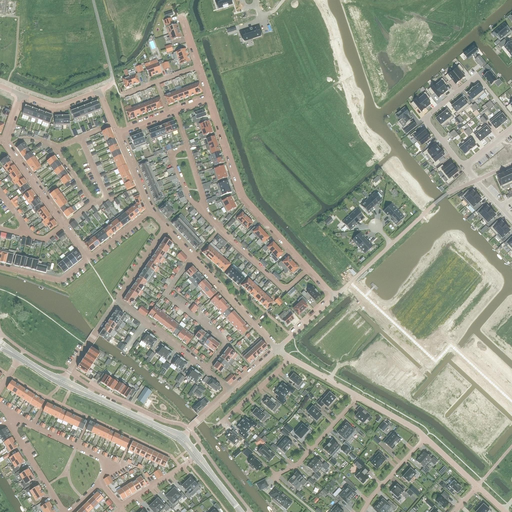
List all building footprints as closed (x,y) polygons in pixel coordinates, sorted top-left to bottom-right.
[(164,26),(162,26),(165,35),(168,35),(179,31),(177,24),(172,26),(170,19),(163,21),(164,26)] [(494,32),(500,40),(501,40),(500,39),(506,34),(510,31),(509,30),(504,23),(504,24),(494,32)] [(257,27),(241,32),(244,41),(260,36),(257,27)] [(170,41),(182,37),(179,31),(168,35),(170,41)] [(504,40),(498,45),(501,48),(507,43),(504,40)] [(474,46),(463,54),(468,60),(473,56),(476,59),(475,60),(481,67),(486,63),(480,56),(478,57),(476,54),(479,52),(474,46)] [(175,59),(188,55),(186,49),(173,53),(175,59)] [(188,55),(175,59),(173,60),(174,62),(177,61),(178,65),(190,61),(188,55)] [(155,75),(162,73),(157,60),(150,62),(151,64),(155,75)] [(151,64),(145,66),(149,78),(155,75),(151,64)] [(457,67),(452,71),(460,81),(461,81),(465,77),(461,72),(464,70),(459,65),(457,67)] [(447,74),(445,77),(449,82),(452,80),(456,85),(460,81),(452,71),(447,74)] [(490,71),(484,76),(491,86),(497,81),(490,71)] [(129,77),(133,86),(135,85),(139,83),(136,74),(129,77)] [(129,77),(122,79),(126,88),(130,86),(130,87),(133,86),(129,77)] [(439,81),(435,84),(443,95),(444,95),(443,95),(448,91),(444,86),(447,84),(442,78),(440,81),(439,81)] [(198,83),(192,85),(196,94),(196,95),(202,93),(198,83)] [(430,88),(427,90),(432,96),(435,94),(439,99),(443,95),(435,84),(430,88)] [(192,85),(187,87),(190,96),(196,94),(192,85)] [(479,85),(473,90),(479,98),(485,93),(479,85)] [(185,98),(190,96),(187,87),(181,89),(185,98)] [(179,101),(185,98),(181,89),(176,91),(179,101)] [(473,90),(467,94),(474,102),(479,98),(473,90)] [(176,91),(170,94),(173,103),(174,103),(179,101),(176,91)] [(422,94),(417,98),(419,100),(419,99),(426,109),(427,108),(431,105),(427,100),(430,98),(425,92),(422,95),(422,94)] [(170,94),(164,96),(168,105),(174,103),(173,103),(170,94)] [(159,98),(154,100),(157,109),(157,110),(163,107),(159,98)] [(463,98),(457,102),(464,110),(469,106),(463,98)] [(413,102),(410,104),(415,110),(417,107),(421,112),(426,109),(419,99),(419,100),(414,103),(413,102)] [(154,100),(148,102),(151,111),(157,109),(154,100)] [(91,104),(94,113),(101,110),(97,101),(94,102),(94,103),(91,104)] [(146,113),(151,111),(148,102),(142,104),(146,113)] [(457,102),(452,107),(458,115),(464,110),(457,102)] [(84,107),(87,115),(94,113),(91,104),(91,103),(87,105),(88,105),(84,107)] [(140,115),(146,113),(142,104),(137,106),(140,115)] [(32,109),(28,108),(29,107),(25,106),(22,115),(29,117),(32,109)] [(78,109),(81,118),(87,115),(84,107),(84,106),(81,107),(81,108),(78,109)] [(130,106),(124,108),(129,120),(135,118),(135,117),(131,108),(130,106)] [(140,115),(137,106),(131,108),(135,117),(140,115)] [(32,109),(29,117),(35,120),(36,120),(39,111),(38,111),(35,110),(35,109),(32,108),(32,109)] [(81,118),(78,109),(78,108),(74,110),(75,110),(71,112),(74,120),(81,118)] [(405,108),(396,115),(401,121),(402,120),(406,125),(403,128),(404,129),(403,129),(407,134),(416,126),(413,122),(411,123),(410,121),(412,119),(410,116),(410,115),(405,108)] [(38,111),(39,111),(36,120),(35,120),(35,121),(37,122),(38,119),(42,121),(43,121),(45,114),(45,113),(42,112),(42,111),(39,110),(38,111)] [(196,123),(200,121),(199,119),(206,116),(205,115),(206,115),(205,111),(204,111),(204,110),(194,113),(195,117),(192,118),(194,123),(196,123)] [(447,110),(442,115),(448,123),(449,124),(451,122),(450,121),(454,118),(447,110)] [(45,113),(45,114),(43,121),(42,121),(42,122),(49,124),(52,116),(48,115),(48,114),(45,113)] [(501,113),(495,117),(502,125),(507,121),(501,113)] [(442,115),(436,119),(442,127),(448,123),(442,115)] [(495,117),(490,122),(496,130),(502,125),(495,117)] [(168,123),(172,133),(177,131),(174,121),(173,121),(173,120),(170,122),(171,122),(168,123)] [(201,131),(210,127),(211,126),(210,122),(209,122),(203,124),(202,121),(200,121),(196,123),(197,126),(198,126),(200,131),(201,131)] [(168,123),(163,125),(167,135),(172,133),(168,123)] [(158,127),(162,136),(167,135),(163,125),(158,127)] [(481,127),(479,129),(486,138),(492,133),(485,125),(482,128),(481,127)] [(153,129),(157,138),(162,136),(158,127),(153,129)] [(210,127),(201,131),(202,134),(199,135),(201,140),(207,138),(206,135),(212,133),(212,132),(213,132),(212,128),(211,128),(210,127)] [(113,134),(110,128),(103,131),(102,132),(104,138),(113,134)] [(151,140),(157,138),(153,129),(148,131),(151,140)] [(415,131),(410,136),(412,139),(413,138),(417,142),(427,134),(423,129),(417,134),(415,131)] [(478,131),(474,134),(480,142),(486,138),(479,129),(477,130),(478,131)] [(137,135),(136,136),(140,147),(146,144),(146,146),(149,145),(147,139),(144,140),(142,133),(141,134),(141,133),(137,134),(137,135)] [(113,134),(104,138),(106,143),(115,139),(113,134)] [(427,134),(417,142),(420,147),(419,148),(422,151),(427,146),(425,143),(431,139),(427,134)] [(136,136),(135,136),(135,135),(131,137),(130,138),(133,144),(130,146),(132,151),(135,150),(135,149),(140,147),(136,136)] [(216,142),(215,137),(203,140),(205,146),(216,142)] [(117,144),(115,139),(106,143),(108,148),(117,144)] [(465,143),(470,150),(476,146),(470,139),(465,143)] [(463,145),(459,148),(465,155),(470,150),(465,143),(463,141),(461,143),(463,145)] [(205,146),(207,151),(209,151),(209,150),(218,147),(216,142),(205,146)] [(27,148),(24,143),(16,149),(19,154),(27,148)] [(117,144),(108,148),(111,153),(119,150),(117,144)] [(429,148),(422,153),(425,156),(427,155),(431,160),(441,151),(437,146),(431,151),(429,148)] [(210,156),(220,152),(218,147),(209,150),(209,151),(210,156)] [(30,153),(30,152),(27,148),(19,154),(23,158),(30,153)] [(119,150),(111,153),(113,158),(122,155),(119,150)] [(441,151),(431,160),(434,164),(433,164),(435,167),(441,163),(439,160),(445,155),(441,151)] [(210,156),(212,161),(222,158),(220,152),(210,156)] [(30,153),(23,158),(26,163),(34,157),(30,153)] [(122,155),(113,158),(115,164),(124,160),(122,155)] [(50,167),(58,161),(54,156),(46,162),(50,167)] [(0,167),(1,169),(2,168),(2,167),(11,161),(7,157),(0,162),(0,167)] [(34,157),(26,163),(29,167),(37,162),(34,157)] [(212,161),(214,166),(223,163),(224,162),(223,160),(222,160),(222,158),(212,161)] [(124,160),(115,164),(117,169),(126,165),(124,160)] [(2,168),(5,172),(14,166),(11,161),(2,167),(2,168)] [(50,167),(53,171),(61,166),(58,161),(50,167)] [(141,171),(150,167),(148,161),(144,163),(139,165),(141,171)] [(37,162),(29,167),(33,172),(41,167),(37,162)] [(442,165),(437,169),(439,172),(440,172),(444,176),(454,168),(451,163),(445,168),(442,165)] [(126,165),(117,169),(120,174),(128,170),(126,165)] [(5,172),(8,176),(17,170),(14,166),(5,172)] [(57,176),(64,170),(61,166),(53,171),(57,176)] [(225,172),(225,171),(226,171),(224,167),(223,166),(212,170),(214,175),(225,172)] [(144,176),(152,172),(150,167),(141,171),(144,176)] [(454,168),(444,176),(447,180),(446,182),(448,185),(454,180),(452,177),(458,172),(454,168)] [(20,175),(17,170),(8,176),(7,177),(11,182),(11,181),(20,175)] [(57,176),(60,180),(68,175),(64,170),(57,176)] [(120,174),(122,179),(131,176),(128,170),(120,174)] [(511,177),(509,171),(503,174),(509,185),(511,183),(511,177)] [(146,181),(155,177),(152,172),(144,176),(146,181)] [(214,175),(216,180),(213,181),(214,183),(217,182),(217,181),(227,178),(227,177),(228,177),(226,172),(226,173),(225,172),(214,175)] [(503,174),(497,176),(500,181),(499,182),(501,186),(502,186),(503,188),(509,185),(503,174)] [(23,179),(20,175),(11,181),(11,182),(14,186),(15,185),(23,179)] [(68,175),(60,180),(63,185),(71,180),(68,175)] [(131,176),(122,179),(124,185),(133,181),(131,176)] [(148,186),(157,183),(155,177),(146,181),(148,186)] [(373,181),(377,185),(382,181),(378,177),(373,181)] [(15,185),(18,190),(18,189),(26,183),(23,179),(15,185)] [(133,181),(124,185),(126,190),(135,186),(133,181)] [(229,187),(229,186),(230,186),(228,182),(227,181),(216,185),(218,191),(219,191),(229,187)] [(30,188),(26,183),(18,189),(18,190),(21,194),(30,188)] [(150,191),(159,188),(157,183),(148,186),(150,191)] [(219,191),(221,196),(231,193),(231,192),(232,192),(230,188),(229,187),(219,191)] [(153,197),(161,193),(159,188),(150,191),(153,197)] [(53,200),(61,194),(57,189),(51,194),(49,195),(53,200)] [(23,196),(26,200),(34,194),(31,190),(23,196)] [(468,191),(461,198),(468,205),(469,204),(468,204),(477,196),(473,191),(471,193),(468,191)] [(161,193),(153,197),(155,202),(164,199),(161,193)] [(374,193),(367,199),(372,204),(374,206),(376,204),(377,205),(382,201),(374,193)] [(38,199),(34,194),(26,200),(29,205),(30,204),(38,199)] [(61,194),(53,200),(56,204),(64,199),(61,194)] [(140,213),(144,210),(145,210),(145,209),(138,194),(133,196),(136,204),(134,206),(140,213)] [(477,196),(468,204),(469,204),(475,211),(481,205),(479,203),(481,200),(477,196)] [(223,208),(224,208),(223,207),(233,202),(234,201),(232,197),(231,198),(231,197),(222,201),(221,199),(216,202),(217,204),(220,203),(223,208)] [(30,204),(33,208),(33,209),(41,203),(38,199),(30,204)] [(67,203),(64,199),(56,204),(60,209),(67,203)] [(367,199),(360,206),(368,214),(373,210),(372,209),(374,206),(372,204),(367,199)] [(234,203),(233,202),(223,207),(224,208),(226,213),(236,208),(236,207),(237,207),(235,203),(234,203)] [(44,207),(41,203),(33,209),(33,208),(32,209),(35,213),(36,214),(44,207)] [(67,203),(60,209),(63,214),(71,208),(67,203)] [(163,214),(170,208),(166,204),(159,210),(163,214)] [(391,204),(383,211),(387,216),(388,215),(390,217),(393,215),(398,211),(391,204)] [(130,209),(136,217),(140,213),(134,206),(130,209)] [(483,207),(476,212),(483,219),(492,211),(487,206),(485,209),(483,207)] [(47,212),(44,207),(36,214),(35,213),(35,214),(39,218),(41,217),(40,217),(47,212)] [(71,208),(63,214),(66,218),(74,213),(71,208)] [(170,208),(163,214),(167,219),(174,212),(170,208)] [(136,217),(130,209),(125,213),(131,220),(136,217)] [(356,210),(349,216),(354,221),(356,223),(358,221),(359,222),(364,218),(356,210)] [(393,215),(390,217),(392,220),(391,221),(396,225),(404,218),(398,211),(393,215)] [(492,211),(483,219),(489,226),(495,220),(493,218),(496,216),(492,211)] [(41,217),(43,221),(44,221),(50,216),(47,212),(40,217),(41,217)] [(121,216),(127,224),(131,220),(125,213),(121,216)] [(236,220),(241,225),(247,218),(245,216),(243,214),(242,213),(236,220)] [(127,224),(121,216),(119,215),(115,218),(122,227),(127,224)] [(43,221),(42,222),(45,227),(46,226),(53,221),(50,216),(44,221),(43,221)] [(349,216),(342,223),(350,231),(355,227),(354,225),(356,223),(354,221),(349,216)] [(175,228),(182,222),(178,217),(171,224),(175,228)] [(110,222),(118,231),(122,227),(115,218),(110,222)] [(248,218),(247,218),(241,225),(246,230),(252,223),(252,222),(250,220),(249,220),(247,219),(248,218)] [(57,225),(53,221),(46,226),(49,231),(57,225)] [(106,225),(113,234),(118,231),(110,222),(106,225)] [(182,222),(175,228),(179,232),(186,226),(182,222)] [(497,222),(490,228),(496,235),(506,226),(502,222),(499,224),(497,222)] [(190,230),(192,228),(188,224),(186,226),(179,232),(183,237),(190,230)] [(113,234),(106,225),(101,229),(109,238),(113,234)] [(506,226),(496,235),(503,242),(510,236),(508,233),(510,231),(506,226)] [(257,239),(258,238),(264,232),(263,232),(259,227),(256,229),(254,227),(250,231),(252,233),(257,239)] [(183,237),(187,241),(194,234),(196,233),(192,228),(190,230),(183,237)] [(97,232),(104,241),(109,238),(101,229),(97,232)] [(61,232),(56,235),(59,239),(63,236),(65,235),(62,231),(61,232)] [(92,236),(100,245),(104,241),(97,232),(92,236)] [(264,233),(264,232),(258,238),(263,243),(266,240),(268,238),(264,233)] [(360,233),(352,240),(358,247),(363,242),(365,240),(363,238),(364,237),(360,233)] [(194,234),(187,241),(191,245),(198,239),(194,234)] [(88,239),(95,248),(100,245),(92,236),(88,239)] [(161,243),(169,249),(173,244),(165,238),(161,243)] [(88,239),(83,243),(91,252),(95,248),(88,239)] [(197,248),(199,250),(203,244),(198,239),(191,245),(195,250),(197,248)] [(363,242),(358,247),(365,254),(373,246),(369,242),(368,243),(365,240),(363,242)] [(161,243),(158,248),(166,254),(169,249),(161,243)] [(278,248),(278,247),(277,248),(273,243),(267,248),(272,253),(278,248)] [(213,250),(208,246),(202,253),(206,257),(213,250)] [(158,249),(155,253),(165,260),(165,259),(165,260),(166,260),(169,256),(168,256),(166,254),(158,248),(158,249)] [(272,253),(269,255),(271,257),(273,255),(277,259),(282,253),(278,248),(272,253)] [(71,254),(77,262),(82,259),(76,251),(74,249),(69,253),(71,255),(71,254)] [(8,254),(8,251),(3,250),(0,261),(0,262),(5,264),(8,254)] [(217,253),(213,250),(206,257),(211,261),(217,253)] [(152,258),(162,264),(165,260),(155,253),(152,258)] [(211,261),(215,265),(222,257),(217,253),(211,261)] [(5,264),(11,265),(13,255),(8,254),(5,264)] [(14,266),(19,267),(22,257),(22,256),(16,254),(14,266)] [(67,258),(73,266),(77,262),(71,254),(71,255),(67,258)] [(62,261),(68,269),(73,266),(67,258),(66,257),(61,261),(62,262),(62,261)] [(222,257),(215,265),(219,268),(226,261),(222,257)] [(162,264),(152,258),(149,262),(159,269),(159,268),(161,264),(162,264)] [(293,263),(293,262),(292,263),(290,260),(288,258),(282,263),(287,268),(293,263)] [(30,270),(36,271),(38,261),(39,261),(39,259),(37,259),(36,261),(33,260),(30,270)] [(49,271),(51,265),(47,264),(47,267),(41,266),(42,262),(39,261),(38,261),(36,271),(46,273),(46,270),(49,271)] [(68,269),(62,261),(62,262),(60,263),(57,265),(62,271),(64,273),(68,269)] [(226,261),(219,268),(224,272),(230,265),(226,261)] [(149,262),(146,266),(154,272),(153,272),(156,273),(159,269),(149,262)] [(287,268),(286,269),(291,274),(293,272),(294,273),(297,270),(296,269),(297,268),(297,267),(295,265),(293,263),(287,268)] [(154,272),(146,266),(142,271),(150,277),(153,272),(154,272)] [(192,267),(186,273),(190,278),(196,271),(192,267)] [(231,267),(225,275),(229,278),(236,271),(231,267)] [(237,269),(236,271),(229,278),(234,282),(240,275),(242,273),(237,269)] [(152,278),(150,277),(142,271),(139,277),(147,282),(149,283),(152,278)] [(188,279),(192,283),(201,275),(197,271),(196,271),(190,278),(188,279)] [(205,280),(201,275),(192,283),(196,288),(198,286),(205,280)] [(245,279),(240,275),(234,282),(238,286),(245,279)] [(144,286),(147,282),(139,277),(136,281),(144,286)] [(248,279),(241,286),(245,290),(252,283),(248,279)] [(198,286),(202,291),(209,284),(205,280),(198,286)] [(141,291),(143,292),(146,288),(144,286),(136,281),(133,286),(141,291)] [(256,287),(252,283),(245,290),(249,294),(256,287)] [(204,296),(205,295),(212,288),(209,284),(202,291),(200,292),(200,293),(204,296)] [(143,292),(141,291),(133,286),(130,290),(138,296),(140,297),(143,292)] [(261,291),(256,287),(249,294),(254,298),(261,291)] [(309,295),(314,300),(320,295),(313,287),(307,292),(307,293),(306,294),(304,291),(301,294),(306,299),(309,295)] [(210,299),(216,293),(212,288),(205,295),(210,299)] [(290,290),(287,293),(291,297),(296,292),(293,288),(291,290),(290,290)] [(135,301),(138,296),(130,290),(126,295),(135,301)] [(261,291),(254,298),(258,302),(265,294),(261,291)] [(266,292),(265,294),(258,302),(262,306),(269,299),(271,297),(266,292)] [(218,294),(210,302),(214,306),(222,299),(223,299),(218,294)] [(131,306),(135,301),(126,295),(123,300),(131,306)] [(293,309),(299,315),(307,307),(305,304),(307,302),(302,297),(297,301),(299,303),(293,309)] [(277,299),(274,301),(279,306),(282,303),(283,303),(278,298),(277,299)] [(222,299),(214,306),(218,310),(226,303),(222,299)] [(273,302),(269,299),(262,306),(266,310),(273,302)] [(226,303),(218,310),(222,314),(229,307),(226,303)] [(195,314),(199,309),(194,305),(189,310),(195,314)] [(153,319),(160,310),(155,306),(148,315),(153,319)] [(229,307),(222,314),(226,319),(234,312),(234,311),(230,306),(229,307)] [(287,325),(294,319),(291,316),(294,314),(290,309),(286,313),(288,315),(282,320),(287,325)] [(116,310),(113,315),(120,320),(122,322),(126,316),(123,315),(116,310)] [(160,310),(153,319),(158,322),(164,314),(160,310)] [(234,312),(226,319),(230,323),(237,315),(234,312)] [(163,326),(169,318),(164,314),(158,322),(163,326)] [(109,320),(116,325),(120,320),(113,315),(109,320)] [(237,315),(230,323),(233,327),(241,320),(237,315)] [(163,326),(167,330),(174,321),(169,318),(163,326)] [(117,325),(109,320),(106,325),(113,330),(116,332),(119,327),(116,325),(117,325)] [(241,320),(233,327),(237,331),(245,324),(241,320)] [(167,330),(172,333),(179,325),(174,321),(167,330)] [(245,323),(245,324),(237,331),(241,336),(250,328),(245,323)] [(102,330),(110,335),(113,330),(106,325),(102,330)] [(177,338),(177,337),(184,329),(179,325),(172,333),(172,334),(177,338)] [(188,332),(186,331),(184,329),(177,337),(182,341),(188,332)] [(106,341),(110,335),(102,330),(102,331),(99,336),(103,338),(102,339),(104,340),(106,341)] [(200,330),(194,337),(199,341),(205,333),(200,330)] [(141,341),(146,345),(152,336),(147,332),(141,341)] [(193,336),(190,333),(188,332),(182,341),(181,341),(186,345),(193,336)] [(199,341),(198,343),(203,346),(210,337),(205,333),(199,341)] [(157,340),(152,336),(146,345),(151,348),(157,340)] [(203,346),(207,350),(215,341),(210,337),(203,346)] [(259,339),(255,343),(263,352),(267,348),(261,341),(259,339)] [(209,354),(211,356),(214,352),(220,345),(215,341),(207,350),(211,353),(209,354)] [(117,348),(122,351),(125,346),(120,343),(117,348)] [(250,348),(252,349),(258,356),(263,352),(255,343),(250,348)] [(156,353),(161,357),(167,349),(162,345),(156,353)] [(96,359),(97,360),(101,354),(91,348),(87,353),(96,359)] [(228,348),(224,353),(231,358),(233,360),(237,355),(235,354),(235,353),(228,348)] [(172,352),(167,349),(161,357),(166,361),(172,352)] [(252,349),(248,353),(254,360),(258,356),(252,349)] [(249,364),(254,360),(248,353),(246,351),(241,356),(243,357),(243,358),(249,364)] [(96,359),(87,353),(84,358),(93,364),(96,359)] [(228,363),(231,358),(224,353),(220,357),(228,363)] [(171,364),(176,368),(182,359),(177,356),(171,364)] [(216,362),(224,368),(225,367),(227,369),(230,365),(228,363),(220,357),(216,362)] [(93,364),(84,358),(81,363),(90,369),(93,364)] [(187,363),(182,359),(176,368),(181,372),(187,363)] [(220,373),(224,368),(216,362),(213,367),(220,373)] [(90,369),(81,363),(77,368),(86,374),(90,369)] [(192,369),(186,377),(191,380),(197,372),(197,371),(197,372),(191,368),(192,369)] [(197,372),(191,380),(196,384),(202,376),(197,372)] [(105,375),(103,373),(99,378),(102,380),(100,382),(106,386),(112,378),(106,374),(105,375)] [(293,374),(289,379),(295,384),(293,387),(298,391),(300,388),(304,383),(302,381),(302,380),(299,378),(299,379),(293,374)] [(112,378),(106,386),(112,390),(119,381),(113,377),(112,378)] [(231,383),(233,381),(229,377),(224,381),(229,385),(231,383)] [(220,386),(209,378),(205,383),(216,392),(217,390),(218,391),(220,388),(219,388),(220,386)] [(16,384),(11,381),(6,389),(11,392),(16,384)] [(114,390),(120,394),(125,387),(119,383),(114,390)] [(11,392),(16,395),(21,387),(16,384),(11,392)] [(279,387),(278,389),(286,395),(288,393),(291,394),(291,393),(292,394),(294,390),(289,386),(287,388),(282,384),(280,386),(279,387)] [(126,386),(125,387),(120,394),(126,398),(129,395),(131,397),(135,390),(132,389),(132,390),(126,386)] [(199,386),(196,389),(202,394),(205,390),(199,386)] [(16,395),(20,398),(25,390),(21,387),(16,395)] [(286,400),(284,398),(286,395),(278,389),(277,390),(276,390),(275,391),(276,391),(274,393),(279,398),(278,400),(283,404),(285,401),(286,400)] [(20,398),(25,400),(30,393),(25,390),(20,398)] [(35,395),(34,395),(30,393),(25,400),(29,403),(29,404),(35,395)] [(324,404),(327,407),(335,398),(335,397),(332,394),(331,395),(329,393),(323,400),(321,398),(317,403),(321,407),(324,404)] [(29,404),(34,407),(39,398),(35,395),(29,404)] [(34,407),(39,410),(44,402),(39,398),(34,407)] [(267,399),(263,404),(274,413),(280,405),(276,401),(273,404),(267,399)] [(202,400),(192,410),(196,415),(207,405),(202,400)] [(47,403),(43,412),(48,414),(52,405),(47,403)] [(48,414),(53,416),(57,408),(52,405),(48,414)] [(313,407),(312,407),(307,413),(310,416),(309,417),(313,421),(314,419),(316,421),(321,415),(318,412),(321,410),(315,405),(313,407)] [(358,420),(362,423),(369,415),(360,407),(357,410),(359,412),(355,417),(356,417),(355,418),(358,420)] [(57,418),(57,419),(62,410),(61,410),(57,408),(53,416),(57,418)] [(253,412),(252,414),(263,423),(267,418),(267,419),(270,416),(264,411),(262,414),(255,408),(253,411),(253,412)] [(57,419),(63,421),(67,412),(62,410),(57,419)] [(63,421),(68,423),(72,415),(67,413),(67,412),(63,421)] [(68,423),(73,426),(77,417),(72,415),(68,423)] [(73,426),(77,428),(81,419),(77,417),(73,426)] [(240,423),(249,430),(251,427),(253,429),(254,428),(257,425),(252,420),(250,423),(244,418),(243,420),(242,420),(241,421),(242,421),(240,423)] [(83,430),(87,422),(81,419),(77,428),(83,430)] [(90,422),(86,430),(91,433),(95,424),(90,422)] [(378,428),(382,432),(388,426),(383,422),(378,428)] [(249,430),(240,423),(239,425),(239,424),(238,426),(236,428),(242,432),(240,435),(245,439),(248,435),(248,434),(246,433),(249,430)] [(95,424),(91,433),(96,435),(100,426),(95,424)] [(290,433),(293,429),(287,424),(284,428),(290,433)] [(346,424),(345,424),(342,427),(342,428),(350,436),(352,433),(354,434),(356,435),(357,433),(346,424)] [(294,434),(300,439),(308,430),(302,425),(294,434)] [(100,426),(96,435),(101,437),(105,429),(100,426)] [(9,433),(6,428),(0,431),(0,437),(0,438),(9,433)] [(342,428),(341,429),(340,429),(337,432),(338,433),(337,433),(347,442),(352,437),(350,436),(342,428)] [(110,431),(109,431),(105,429),(101,437),(105,439),(105,440),(110,431)] [(283,429),(281,432),(287,438),(289,435),(283,429)] [(115,433),(110,431),(105,440),(111,442),(115,433)] [(12,438),(9,433),(0,438),(3,443),(12,438)] [(111,442),(116,444),(120,436),(115,433),(111,442)] [(230,433),(226,438),(231,442),(230,443),(233,446),(234,445),(235,446),(239,441),(241,442),(243,439),(238,436),(236,438),(230,433)] [(387,437),(396,445),(397,444),(400,441),(393,434),(391,433),(387,437)] [(120,436),(116,444),(121,446),(125,438),(120,436)] [(376,436),(372,440),(377,444),(381,441),(376,436)] [(279,441),(288,449),(289,448),(292,444),(285,438),(284,437),(279,441)] [(396,445),(387,437),(383,442),(384,443),(385,443),(392,450),(395,446),(395,447),(396,445)] [(14,442),(12,438),(3,443),(5,448),(14,442)] [(126,449),(130,440),(125,438),(121,446),(126,449)] [(327,445),(336,453),(340,448),(338,447),(331,440),(327,445)] [(288,449),(279,441),(275,446),(277,447),(284,454),(287,450),(288,449)] [(7,454),(17,447),(14,442),(5,448),(4,449),(7,454)] [(133,453),(138,444),(132,442),(128,451),(133,453)] [(139,455),(143,447),(138,444),(133,453),(139,455)] [(336,453),(327,445),(323,450),(330,456),(332,457),(336,453)] [(263,446),(258,452),(269,462),(274,455),(263,446)] [(347,455),(350,451),(345,446),(341,450),(347,455)] [(144,458),(148,449),(143,447),(139,455),(144,458)] [(149,460),(153,451),(148,449),(144,458),(149,460)] [(154,463),(158,454),(153,451),(149,460),(152,462),(151,464),(153,465),(154,463)] [(381,457),(383,455),(378,451),(375,455),(377,457),(371,464),(377,469),(385,460),(381,457)] [(420,457),(428,465),(431,462),(434,465),(438,461),(433,457),(431,459),(424,452),(420,457)] [(12,463),(21,458),(18,453),(8,459),(11,464),(12,463)] [(159,465),(164,456),(158,454),(154,463),(159,465)] [(164,456),(159,465),(159,466),(164,469),(169,459),(164,456)] [(254,468),(257,471),(262,465),(253,457),(248,463),(251,466),(250,467),(253,469),(254,468)] [(420,457),(416,461),(423,468),(421,470),(425,474),(429,470),(426,467),(428,465),(420,457)] [(21,458),(12,463),(14,466),(11,468),(14,473),(19,469),(17,467),(24,463),(21,458)] [(320,470),(322,468),(325,471),(329,466),(325,462),(322,465),(315,458),(311,462),(320,470)] [(337,463),(331,458),(329,461),(334,466),(337,463)] [(311,462),(307,467),(315,474),(312,476),(317,480),(321,476),(318,473),(320,470),(311,462)] [(361,471),(355,477),(363,484),(369,478),(368,478),(365,475),(367,474),(370,471),(365,466),(362,469),(361,471)] [(21,480),(31,474),(28,469),(22,473),(20,471),(15,474),(17,477),(18,476),(21,480)] [(402,477),(408,482),(414,476),(416,478),(420,474),(415,470),(413,472),(410,469),(407,472),(405,474),(402,477)] [(303,479),(296,473),(292,477),(299,484),(303,479)] [(34,479),(31,474),(21,480),(23,483),(21,484),(24,489),(29,486),(28,483),(34,479)] [(136,480),(141,488),(146,485),(141,477),(136,480)] [(288,482),(295,488),(297,490),(301,485),(299,484),(292,477),(288,482)] [(193,490),(195,493),(200,488),(190,478),(186,482),(193,490)] [(351,488),(353,485),(346,478),(344,481),(351,488)] [(447,486),(445,488),(451,494),(454,491),(457,494),(461,489),(453,481),(451,479),(446,483),(448,485),(447,486)] [(141,488),(136,480),(131,483),(136,491),(141,488)] [(268,486),(265,480),(257,484),(260,490),(268,486)] [(193,490),(186,482),(182,486),(187,492),(185,494),(189,499),(191,496),(189,494),(193,490)] [(136,491),(131,483),(126,486),(131,494),(136,491)] [(396,484),(390,492),(393,495),(392,497),(398,502),(402,498),(399,496),(404,491),(396,484)] [(126,486),(126,485),(120,488),(121,489),(127,497),(131,494),(126,486)] [(351,499),(356,494),(346,485),(342,490),(351,499)] [(29,492),(31,497),(42,491),(38,486),(32,490),(30,487),(25,490),(27,493),(29,492)] [(285,510),(288,507),(291,502),(274,488),(268,495),(271,498),(271,499),(281,507),(285,510)] [(121,489),(116,492),(122,500),(127,497),(121,489)] [(178,501),(182,498),(183,499),(186,497),(182,493),(179,495),(174,489),(172,491),(171,490),(169,492),(178,501)] [(342,490),(335,497),(339,501),(341,499),(347,504),(351,499),(342,490)] [(45,496),(42,491),(31,497),(30,498),(34,506),(40,502),(38,500),(45,496)] [(178,501),(169,492),(167,494),(167,495),(165,497),(175,507),(179,503),(178,501)] [(449,503),(446,500),(449,497),(444,492),(441,495),(435,501),(443,509),(449,503)] [(92,497),(98,504),(104,499),(97,493),(92,497)] [(98,504),(92,497),(87,502),(93,509),(98,504)] [(161,511),(164,510),(166,511),(170,508),(166,504),(164,506),(158,499),(153,503),(161,511)] [(382,500),(378,504),(386,511),(388,509),(390,510),(392,511),(393,510),(394,511),(397,508),(392,504),(390,507),(386,503),(382,500)] [(44,511),(52,507),(49,502),(44,505),(42,503),(36,506),(38,509),(39,508),(41,511),(44,511)] [(82,507),(86,511),(89,511),(93,509),(87,502),(87,503),(82,507)] [(153,503),(149,507),(153,511),(161,511),(153,503)]
